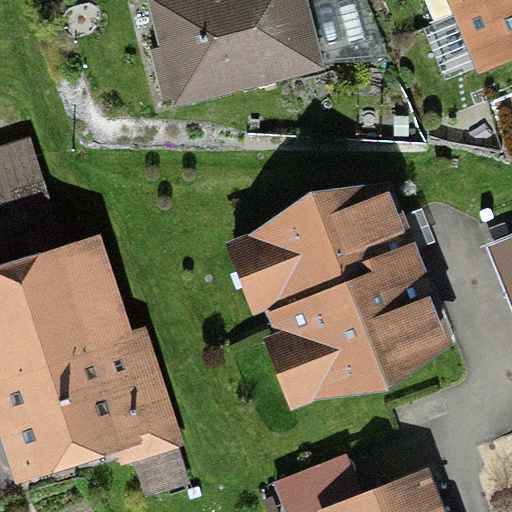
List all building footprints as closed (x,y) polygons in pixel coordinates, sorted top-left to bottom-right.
[(165,107),(326,68),(309,0),(150,0),(160,43),(150,45),(165,107)] [(511,52),(511,0),(422,0),(431,20),(458,9),(480,65),(511,52)] [(63,237),(31,133),(0,142),(0,428),(14,474),(115,444),(120,461),(135,457),(146,494),(190,480),(178,444),(185,442),(147,320),(131,325),(101,226),(63,237)] [(314,394),(441,343),(413,269),(384,191),(229,246),(255,316),(266,311),(273,331),(263,334),(289,403),(314,394)] [(511,231),(498,237),(511,272),(511,231)] [(347,450),(274,476),(280,491),(265,496),(271,511),(456,511),(455,506),(447,509),(430,461),(360,486),(347,450)]
